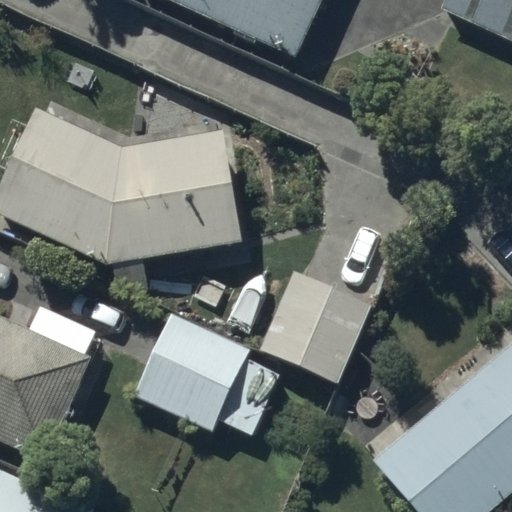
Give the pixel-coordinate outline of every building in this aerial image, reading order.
[(160,0),(299,62),(326,0),(160,0)] [(511,0),(447,0),(442,12),(511,44),(511,0)] [(243,244),(228,133),(232,123),(167,91),(145,135),(133,138),(48,99),(42,112),(38,110),(0,191),(0,221),(105,269),(115,268),(118,290),(143,287),(139,258),(243,244)] [(374,310),(296,276),(261,354),(340,388),(374,310)] [(98,337),(44,313),(35,333),(0,317),(0,445),(50,468),(98,362),(88,358),(98,337)] [(253,353),(175,317),(135,400),(215,438),(221,425),(253,439),(281,378),(248,362),(253,353)] [(511,348),(442,407),(429,391),(365,444),(380,462),(377,465),(416,511),(496,511),(511,499),(511,348)] [(91,511),(0,471),(0,511),(91,511)]
